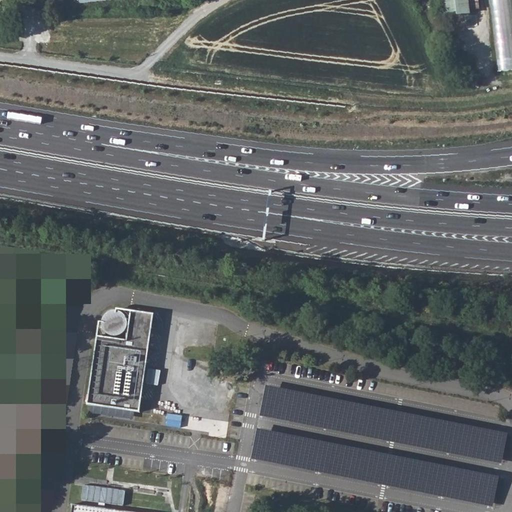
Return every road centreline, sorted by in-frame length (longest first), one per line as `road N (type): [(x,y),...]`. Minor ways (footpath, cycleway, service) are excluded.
road 1 (motorway): [(511,206),(295,185),(79,149)]
road 2 (motorway): [(511,154),(340,165),(79,149)]
road 3 (motorway): [(247,200),(310,228),(511,251)]
road 4 (motorway): [(247,200),(511,228)]
road 5 (motorway): [(0,159),(247,200)]
road 6 (unknown): [(176,307),(165,405),(185,424),(225,420)]
